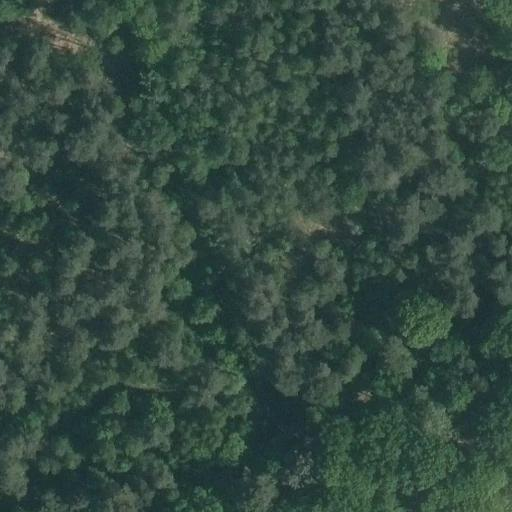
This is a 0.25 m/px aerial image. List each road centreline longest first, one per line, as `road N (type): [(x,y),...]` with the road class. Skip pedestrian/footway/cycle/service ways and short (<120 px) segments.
road 1 (track): [(274,445),(112,0)]
road 2 (track): [(0,483),(91,402),(246,368)]
road 3 (track): [(511,309),(353,398)]
road 4 (track): [(274,445),(171,511)]
